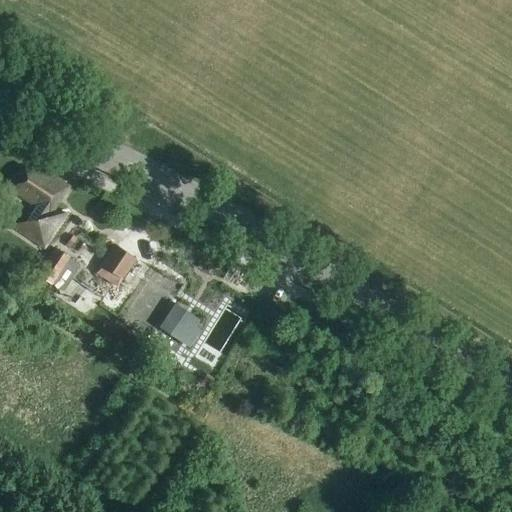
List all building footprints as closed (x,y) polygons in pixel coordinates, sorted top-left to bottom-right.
[(10,225),(45,247),(67,212),(51,215),(49,214),(65,189),(67,186),(36,166),(32,173),(26,170),(24,172),(13,191),(36,205),(26,222),(10,225)] [(0,226),(3,229),(17,205),(0,195),(0,226)] [(72,235),(65,244),(69,247),(76,237),(72,235)] [(135,259),(112,244),(95,270),(117,285),(135,259)] [(38,275),(52,284),(57,288),(75,261),(56,248),(38,275)] [(29,257),(13,283),(22,289),(39,263),(29,257)]
